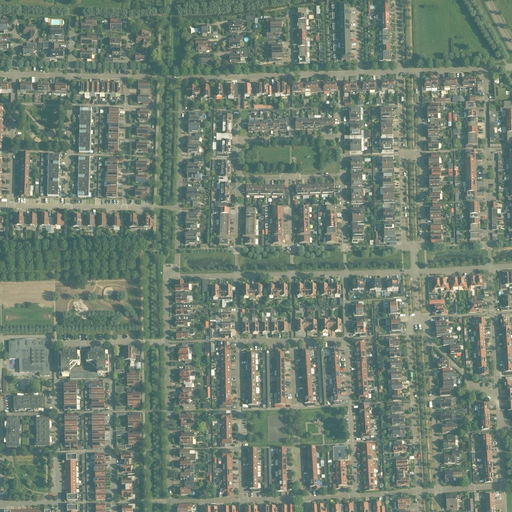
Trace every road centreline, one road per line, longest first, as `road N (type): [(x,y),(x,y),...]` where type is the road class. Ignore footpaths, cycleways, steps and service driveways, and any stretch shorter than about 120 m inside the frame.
road 1 (residential): [(503,485),(490,267)]
road 2 (residential): [(490,267),(485,69)]
road 3 (residential): [(418,491),(407,319),(417,318)]
road 4 (residential): [(417,318),(425,317),(427,332),(438,490)]
road 5 (residential): [(113,511),(111,343)]
road 6 (residential): [(300,500),(293,340)]
road 7 (residential): [(241,501),(238,341)]
road 8 (residential): [(169,501),(165,342)]
road 9 (residential): [(58,503),(54,344)]
road 10 (unknown): [(0,104),(158,111)]
road 11 (residential): [(356,495),(346,339)]
road 12 (residential): [(9,205),(14,73)]
road 13 (residential): [(67,206),(70,75)]
road 14 (residential): [(177,208),(180,77)]
road 15 (residential): [(124,207),(127,77)]
